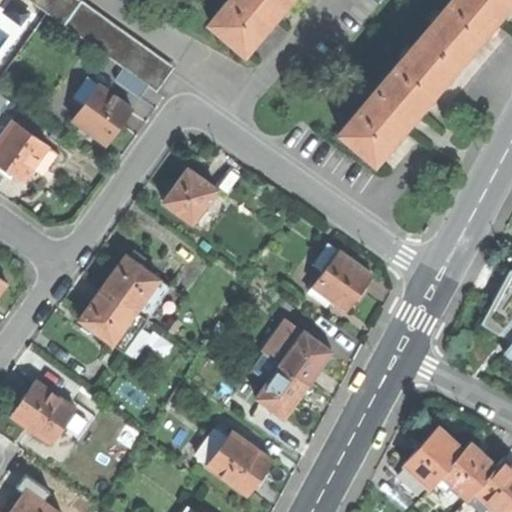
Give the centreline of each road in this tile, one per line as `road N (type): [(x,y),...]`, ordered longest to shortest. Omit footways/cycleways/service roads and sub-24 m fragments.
road 1 (residential): [(437,279),(195,112),(170,120),(65,265)]
road 2 (residential): [(398,350),(311,511)]
road 3 (residential): [(511,142),(437,279)]
road 4 (residential): [(398,350),(511,409)]
